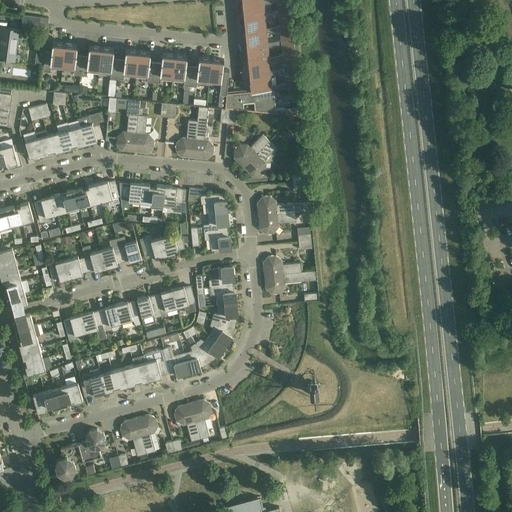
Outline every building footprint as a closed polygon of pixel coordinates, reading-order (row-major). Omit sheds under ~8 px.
[(264,14),(263,3),(244,5),(242,5),(243,12),(244,12),(245,20),(265,18),(280,16),(291,15),(290,1),(278,2),(279,11),(264,14)] [(38,28),(40,17),(24,15),(22,26),(38,28)] [(266,29),(265,18),(245,20),(244,20),(244,26),(246,26),(246,34),(266,32),(281,30),(292,29),(291,15),(280,16),(280,25),(266,29)] [(15,60),(19,30),(19,29),(0,27),(0,37),(1,38),(0,44),(0,57),(3,58),(3,59),(5,59),(5,58),(15,60)] [(266,32),(246,34),(245,34),(246,40),(247,40),(248,48),(268,46),(282,45),(294,44),(292,29),(281,30),(282,40),(267,43),(266,32)] [(62,69),(65,44),(53,42),(51,52),(45,51),(43,71),(50,72),(50,68),(62,69)] [(77,45),(65,44),(62,69),(74,71),(74,74),(80,75),(82,55),(76,54),(77,45)] [(269,57),(268,46),(248,48),(246,48),(247,55),(248,55),(249,63),(269,61),(284,59),(295,58),(294,44),(282,45),(283,54),(269,57)] [(99,73),(101,47),(89,46),(88,56),(82,55),(80,75),(87,76),(87,72),(99,73)] [(114,49),(101,47),(99,73),(111,74),(110,78),(116,79),(118,59),(113,58),(114,49)] [(135,77),(138,51),(126,50),(125,59),(118,59),(116,79),(123,79),(124,76),(135,77)] [(150,62),(151,52),(138,51),(135,77),(147,78),(147,82),(153,82),(155,62),(150,62)] [(172,80),(175,55),(162,53),(161,63),(155,62),(153,82),(160,83),(160,79),(172,80)] [(187,56),(175,55),(172,80),(184,82),(183,85),(190,86),(192,66),(186,65),(187,56)] [(209,84),(211,58),(199,57),(198,67),(192,66),(190,86),(196,87),(197,83),(209,84)] [(224,59),(211,58),(209,84),(220,85),(219,92),(226,93),(227,93),(229,70),(223,69),(224,59)] [(270,72),(269,61),(249,63),(248,63),(248,69),(250,69),(250,77),(270,75),(285,73),(296,72),(295,58),(284,59),(285,68),(270,72)] [(270,75),(250,77),(249,77),(250,83),(251,83),(252,91),(274,88),(298,86),(296,72),(285,73),(286,83),(271,85),(270,75)] [(0,93),(12,95),(13,89),(0,87),(0,89),(0,93)] [(274,88),(252,91),(242,92),(242,90),(235,91),(235,92),(227,93),(226,93),(225,108),(229,108),(237,109),(244,110),(243,103),(254,102),(255,111),(277,113),(274,88)] [(0,99),(11,101),(12,95),(0,93),(0,99)] [(116,112),(117,97),(109,96),(109,97),(110,97),(108,111),(116,112)] [(135,151),(138,114),(140,99),(128,98),(127,113),(129,113),(127,131),(124,131),(118,136),(117,144),(122,150),(135,151)] [(0,105),(11,107),(11,101),(0,99),(0,105)] [(168,117),(169,102),(162,102),(161,116),(168,117)] [(175,118),(177,103),(169,102),(168,117),(175,118)] [(50,115),(47,103),(41,104),(44,117),(50,115)] [(44,117),(41,104),(35,106),(38,119),(44,117)] [(0,112),(10,113),(11,107),(0,105),(0,112)] [(207,158),(213,153),(214,146),(209,140),(205,139),(209,106),(199,105),(198,120),(194,157),(207,158)] [(38,119),(35,106),(28,108),(32,120),(38,119)] [(229,108),(225,108),(222,107),(220,122),(228,123),(229,108)] [(235,124),(237,109),(229,108),(228,123),(235,124)] [(79,118),(81,126),(86,144),(94,142),(93,140),(103,137),(99,122),(104,120),(101,112),(79,118)] [(148,115),(138,114),(135,151),(147,152),(153,147),(154,140),(158,137),(153,130),(149,134),(146,133),(148,115)] [(198,120),(189,120),(187,137),(183,137),(177,142),(176,150),(181,156),(194,157),(198,120)] [(86,144),(81,126),(70,129),(74,145),(77,144),(78,146),(86,144)] [(299,137),(299,126),(291,126),(291,136),(299,137)] [(74,145),(70,129),(59,132),(64,150),(72,148),(71,146),(74,145)] [(52,151),(48,135),(46,130),(35,133),(37,138),(42,156),(50,154),(49,152),(52,151)] [(42,156),(37,138),(35,133),(35,131),(24,135),(25,141),(30,157),(33,156),(34,158),(42,156)] [(64,150),(59,132),(48,135),(52,151),(55,150),(56,152),(64,150)] [(244,167),(270,141),(263,134),(250,147),(248,144),(240,144),(235,150),(234,158),(244,167)] [(0,141),(2,147),(6,164),(9,163),(10,165),(18,162),(13,144),(11,138),(0,141)] [(276,147),(270,141),(244,167),(253,176),(261,176),(266,170),(266,163),(264,160),(276,147)] [(308,180),(306,166),(291,167),(293,182),(308,180)] [(115,180),(106,183),(105,183),(104,181),(96,183),(101,201),(113,198),(112,195),(118,193),(115,180)] [(308,188),(308,180),(293,182),(294,190),(308,188)] [(141,202),(142,183),(134,182),(134,184),(119,183),(122,207),(129,208),(129,201),(141,202)] [(101,201),(96,183),(89,185),(89,187),(86,188),(90,204),(101,201)] [(152,203),(154,186),(150,186),(151,184),(142,183),(141,202),(152,203)] [(163,204),(165,185),(157,185),(157,187),(154,186),(152,203),(163,204)] [(185,200),(186,189),(173,188),(173,186),(165,185),(163,204),(174,205),(174,210),(186,211),(186,212),(185,200)] [(90,204),(86,188),(83,189),(82,187),(74,189),(79,207),(90,204)] [(224,194),(208,195),(205,195),(205,190),(206,190),(206,189),(190,188),(188,200),(195,199),(196,195),(201,195),(202,203),(208,203),(209,214),(227,212),(227,203),(225,204),(224,194)] [(79,207),(74,189),(67,191),(67,193),(64,194),(68,210),(79,207)] [(510,202),(507,190),(501,192),(504,203),(510,202)] [(504,203),(501,192),(495,194),(498,205),(504,203)] [(68,210),(64,194),(61,195),(60,193),(52,195),(57,213),(68,210)] [(498,205),(495,194),(489,195),(493,207),(498,205)] [(57,213),(52,195),(45,197),(45,199),(35,202),(41,222),(48,220),(47,216),(57,213)] [(493,207),(489,195),(484,197),(487,208),(493,207)] [(270,196),(263,197),(258,203),(259,215),(296,212),(295,203),(277,204),(276,201),(270,196)] [(487,208),(484,197),(478,198),(481,210),(487,208)] [(481,210),(478,198),(472,200),(475,212),(481,210)] [(34,220),(29,202),(20,204),(21,206),(18,207),(22,223),(34,220)] [(22,223),(18,207),(15,208),(14,206),(6,208),(11,226),(22,223)] [(11,226),(6,208),(0,209),(0,227),(0,229),(11,226)] [(228,220),(227,212),(209,214),(210,224),(204,225),(205,232),(227,230),(226,220),(228,220)] [(296,221),(296,212),(259,215),(260,228),(266,233),(274,232),(279,226),(279,223),(296,221)] [(228,240),(227,230),(205,232),(206,239),(211,238),(212,250),(231,248),(230,239),(228,240)] [(174,233),(162,237),(167,255),(175,253),(175,251),(184,248),(181,235),(175,237),(174,233)] [(314,240),(313,233),(298,234),(299,242),(314,240)] [(167,255),(162,237),(152,239),(151,236),(140,239),(145,259),(159,255),(159,257),(167,255)] [(142,258),(137,240),(126,243),(124,237),(117,238),(123,261),(133,258),(133,260),(142,258)] [(123,261),(117,238),(110,240),(112,247),(102,249),(106,268),(114,265),(114,263),(123,261)] [(314,248),(314,240),(299,242),(299,249),(314,248)] [(106,268),(102,249),(91,252),(90,246),(83,248),(85,258),(89,270),(98,268),(99,270),(106,268)] [(0,263),(16,259),(12,247),(11,248),(3,250),(0,250),(0,263)] [(263,262),(265,275),(301,272),(301,271),(300,262),(283,264),(282,255),(269,256),(263,262)] [(89,270),(85,258),(79,259),(78,256),(67,259),(72,277),(80,275),(79,273),(89,270)] [(19,270),(16,259),(0,263),(0,265),(0,266),(0,273),(0,275),(19,270)] [(72,277),(67,259),(55,262),(56,266),(50,267),(54,280),(63,277),(64,279),(72,277)] [(233,266),(214,268),(215,279),(210,280),(210,287),(233,285),(232,275),(234,275),(233,266)] [(22,281),(19,270),(0,275),(3,283),(5,282),(5,285),(22,281)] [(284,283),(317,279),(316,270),(301,271),(301,272),(265,275),(266,288),(272,293),(285,292),(284,283)] [(22,281),(5,285),(6,288),(4,289),(6,297),(25,292),(29,290),(26,280),(22,281)] [(234,295),(233,285),(210,287),(211,294),(217,294),(218,304),(236,303),(236,294),(234,295)] [(181,288),(180,286),(172,289),(177,307),(184,305),(186,312),(196,310),(195,298),(194,298),(191,286),(181,288)] [(177,307),(172,289),(164,291),(165,293),(155,295),(161,315),(167,313),(166,310),(177,307)] [(28,303),(25,292),(6,297),(9,305),(11,304),(12,308),(14,307),(16,312),(24,309),(23,305),(28,303)] [(319,300),(319,292),(304,294),(305,301),(319,300)] [(161,315),(155,295),(146,298),(146,296),(137,298),(142,316),(153,313),(154,317),(161,315)] [(138,314),(135,301),(125,304),(124,302),(116,304),(121,322),(133,319),(132,315),(138,314)] [(237,311),(236,303),(218,304),(219,313),(214,314),(212,319),(235,325),(236,320),(235,311),(237,311)] [(121,322),(116,304),(108,306),(109,308),(100,311),(105,330),(112,328),(111,325),(121,322)] [(34,325),(30,313),(26,314),(24,309),(16,312),(17,317),(14,318),(15,321),(13,322),(15,330),(34,325)] [(107,337),(105,330),(100,311),(90,313),(89,311),(82,313),(87,331),(97,329),(100,339),(107,337)] [(87,331),(82,313),(74,316),(74,318),(65,320),(70,340),(76,338),(75,335),(87,331)] [(234,330),(235,325),(212,319),(211,325),(215,328),(210,335),(225,345),(230,339),(228,338),(234,330)] [(37,336),(34,325),(15,330),(18,338),(20,337),(20,340),(37,336)] [(148,338),(166,333),(164,327),(146,332),(148,338)] [(221,352),(225,345),(210,335),(205,342),(201,339),(196,343),(210,362),(214,359),(219,351),(221,352)] [(40,347),(37,336),(20,340),(21,343),(19,344),(21,352),(40,347)] [(206,364),(210,362),(196,343),(191,346),(193,351),(184,353),(189,371),(197,369),(197,367),(206,364)] [(189,371),(184,353),(174,356),(171,346),(164,348),(171,374),(181,371),(181,373),(189,371)] [(43,358),(40,347),(21,352),(24,360),(26,359),(26,362),(43,358)] [(46,369),(43,358),(26,362),(27,365),(25,366),(28,374),(29,374),(37,372),(44,370),(46,369)] [(157,358),(145,362),(150,380),(158,377),(157,375),(167,373),(164,360),(158,362),(157,358)] [(150,380),(145,362),(134,364),(139,381),(142,380),(142,382),(150,380)] [(139,381),(134,364),(123,367),(128,386),(136,383),(135,381),(139,381)] [(128,386),(123,367),(112,370),(117,387),(120,386),(120,388),(128,386)] [(117,387),(112,370),(101,373),(106,392),(114,389),(113,388),(117,387)] [(106,392),(101,373),(91,376),(90,373),(83,375),(84,381),(80,382),(84,396),(98,392),(98,394),(106,392)] [(311,382),(307,389),(308,392),(314,396),(318,395),(322,389),(321,385),(314,381),(311,382)] [(83,400),(78,382),(67,385),(71,401),(74,400),(75,402),(83,400)] [(71,401),(67,385),(56,388),(60,406),(68,404),(68,402),(71,401)] [(60,406),(56,388),(45,391),(49,407),(52,406),(53,408),(60,406)] [(49,407),(45,391),(33,394),(34,399),(34,400),(34,401),(34,403),(34,404),(34,405),(35,406),(36,407),(37,408),(38,412),(46,410),(46,408),(49,407)] [(212,411),(210,403),(203,399),(191,403),(201,438),(210,436),(205,418),(208,417),(212,411)] [(201,438),(191,403),(179,406),(175,413),(177,420),(184,424),(187,423),(192,441),(201,438)] [(149,414),(137,417),(147,453),(156,450),(151,433),(154,432),(158,425),(156,418),(149,414)] [(147,453),(137,417),(124,421),(121,428),(123,435),(129,439),(133,438),(138,455),(147,453)] [(219,428),(222,439),(230,437),(227,426),(219,428)] [(106,440),(104,432),(97,428),(90,430),(86,437),(87,440),(78,443),(83,461),(101,456),(99,447),(102,446),(106,440)] [(180,438),(172,440),(175,452),(183,450),(180,438)] [(175,452),(172,440),(165,442),(168,454),(175,452)] [(83,461),(78,443),(61,448),(63,456),(60,457),(56,464),(58,472),(65,475),(72,473),(76,467),(75,463),(83,461)] [(125,453),(118,455),(121,467),(129,465),(125,453)] [(258,511),(266,510),(264,502),(262,503),(260,496),(246,500),(246,499),(238,501),(238,502),(226,506),(227,511),(258,511)]
